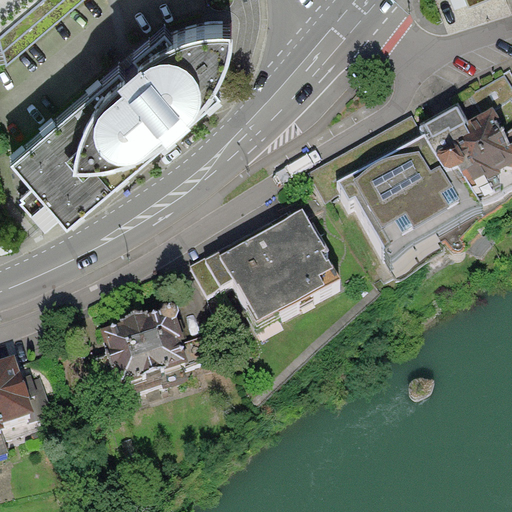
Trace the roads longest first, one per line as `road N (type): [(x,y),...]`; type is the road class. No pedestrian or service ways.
road 1 (residential): [(431,51),(385,120),(134,277),(0,336)]
road 2 (primary): [(0,288),(142,216),(215,161),(353,15)]
